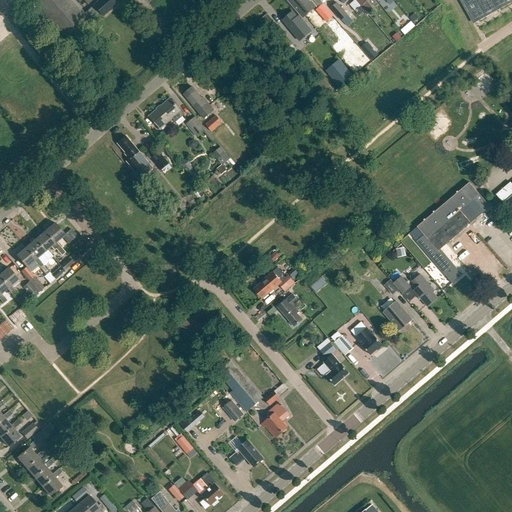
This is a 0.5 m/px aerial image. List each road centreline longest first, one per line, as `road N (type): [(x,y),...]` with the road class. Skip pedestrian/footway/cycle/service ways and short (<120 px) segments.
road 1 (residential): [(0,358),(30,336),(51,356),(133,285),(44,178)]
road 2 (residential): [(44,178),(253,0)]
road 3 (tertiary): [(339,433),(511,287)]
road 4 (residential): [(338,166),(511,25)]
road 5 (residential): [(339,433),(212,278)]
road 6 (tertiary): [(247,511),(339,433)]
